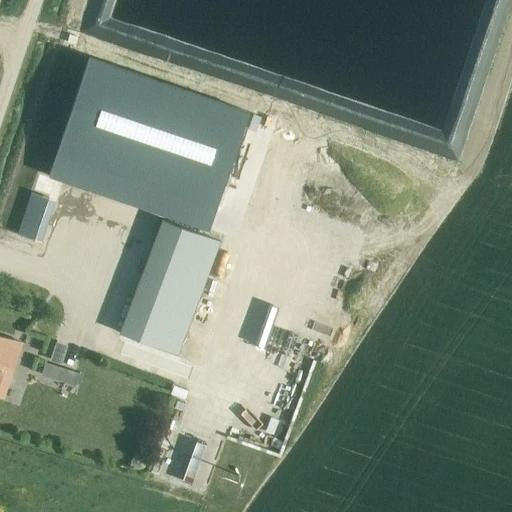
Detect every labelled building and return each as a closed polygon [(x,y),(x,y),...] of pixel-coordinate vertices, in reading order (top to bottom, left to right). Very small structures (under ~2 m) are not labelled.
[(89,58),(49,176),(62,180),(70,157),(217,207),(250,113),(89,58)] [(56,220),(69,186),(57,181),(45,216),(56,220)] [(261,188),(210,338),(300,369),(351,219),(261,188)] [(120,333),(177,354),(220,241),(162,220),(120,333)] [(45,244),(50,232),(24,221),(19,232),(45,244)] [(0,334),(0,395),(4,397),(23,343),(0,334)] [(209,486),(250,375),(197,355),(170,428),(180,431),(173,452),(163,448),(156,467),(209,486)]
